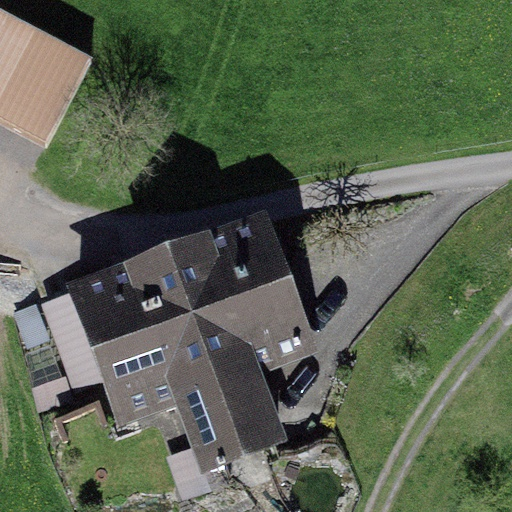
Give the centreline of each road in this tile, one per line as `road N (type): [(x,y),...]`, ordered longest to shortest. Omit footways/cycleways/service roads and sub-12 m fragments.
road 1 (residential): [(0,211),(254,212),(511,169)]
road 2 (track): [(376,511),(511,317)]
